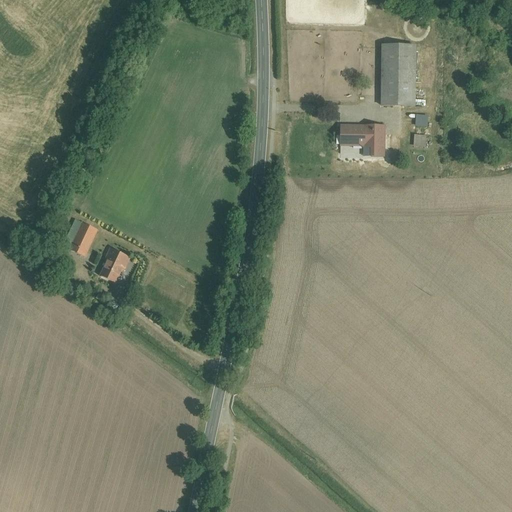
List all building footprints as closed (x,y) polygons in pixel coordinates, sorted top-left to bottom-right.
[(411,46),(381,46),(381,105),(411,105),(411,46)] [(368,146),(368,162),(385,162),(386,126),(341,125),(340,146),(368,146)] [(104,231),(86,224),(76,250),(94,257),(104,231)] [(130,259),(116,251),(102,277),(117,284),(130,259)] [(115,300),(109,308),(116,314),(122,306),(115,300)]
